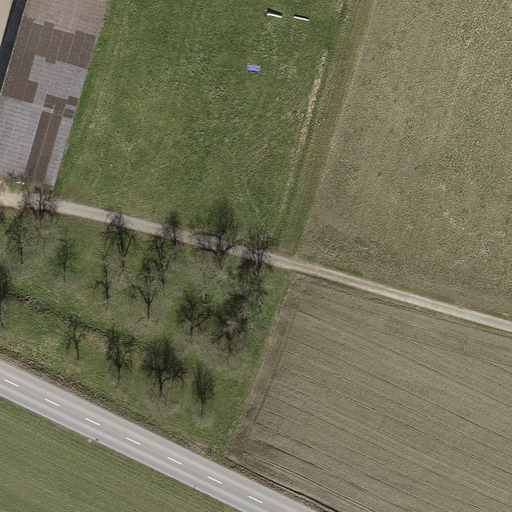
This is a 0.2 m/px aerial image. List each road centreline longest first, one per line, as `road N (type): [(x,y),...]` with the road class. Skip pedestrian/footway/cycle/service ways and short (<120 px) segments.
road 1 (track): [(511,326),(160,229),(0,197)]
road 2 (tertiary): [(0,378),(283,511)]
